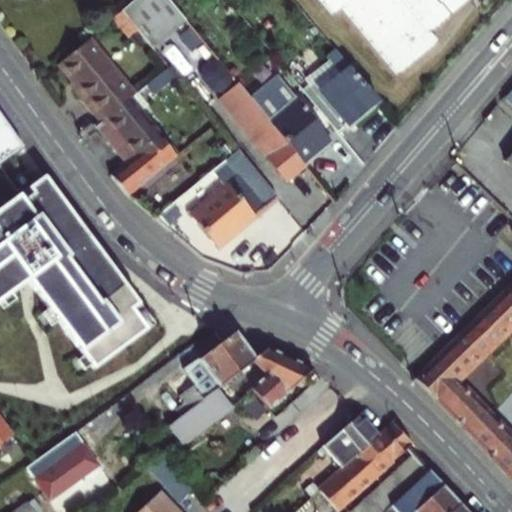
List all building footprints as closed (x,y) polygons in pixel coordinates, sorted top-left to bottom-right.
[(149,56),(185,27),(162,0),(130,0),(114,14),(149,56)] [(320,0),(333,15),(342,7),(398,74),(437,42),(429,34),(469,0),(320,0)] [(91,131),(135,91),(90,36),(47,71),(73,103),(70,105),(91,131)] [(319,90),(343,70),(337,63),(314,83),(319,90)] [(227,78),(218,67),(209,65),(199,73),(199,82),(209,93),(218,96),(228,88),(227,78)] [(319,90),(304,102),(332,136),(343,128),(371,104),(343,70),(319,90)] [(246,102),(300,168),(330,144),(275,77),(246,102)] [(511,82),(498,99),(511,110),(511,82)] [(279,186),(300,168),(246,102),(236,90),(215,107),(279,186)] [(127,98),(157,134),(165,127),(135,91),(127,98)] [(89,133),(119,168),(109,177),(128,201),(178,160),(157,134),(127,98),(91,131),(89,133)] [(343,128),(348,134),(376,111),(371,104),(343,128)] [(0,129),(0,162),(15,151),(0,129)] [(225,179),(203,198),(229,229),(267,198),(227,150),(212,163),(225,179)] [(511,152),(497,170),(511,183),(511,152)] [(0,210),(0,300),(10,293),(26,281),(48,310),(57,322),(83,357),(89,366),(93,370),(146,331),(131,310),(138,305),(43,178),(0,210)] [(183,214),(209,246),(229,229),(203,198),(183,214)] [(176,214),(166,202),(150,216),(160,227),(176,214)] [(511,284),(410,384),(465,441),(487,419),(451,383),(511,324),(511,284)] [(161,420),(166,427),(179,417),(197,404),(196,403),(214,389),(245,365),(247,363),(227,337),(176,374),(168,380),(180,396),(165,407),(170,413),(161,420)] [(263,413),(306,374),(260,353),(247,363),(245,365),(257,382),(244,392),(263,413)] [(166,427),(148,441),(164,462),(230,410),(214,389),(196,403),(197,404),(179,417),(166,427)] [(350,461),(373,440),(354,418),(317,452),(336,473),(350,461)] [(478,455),(500,433),(487,419),(465,441),(478,455)] [(0,443),(11,436),(0,420),(0,443)] [(320,487),(311,495),(327,511),(380,511),(384,509),(421,476),(422,475),(402,453),(405,449),(386,428),(373,440),(350,461),(336,473),(320,487)] [(26,469),(50,503),(100,467),(77,433),(26,469)] [(511,445),(500,433),(478,455),(511,489),(511,445)] [(409,511),(436,489),(422,475),(421,476),(384,509),(387,511),(409,511)] [(314,481),(305,488),(311,495),(320,487),(314,481)] [(380,511),(448,511),(454,508),(436,489),(409,511),(387,511),(384,509),(380,511)] [(179,511),(161,492),(139,511),(179,511)] [(33,498),(28,502),(34,511),(40,511),(42,511),(33,498)] [(34,511),(28,502),(13,511),(34,511)]
